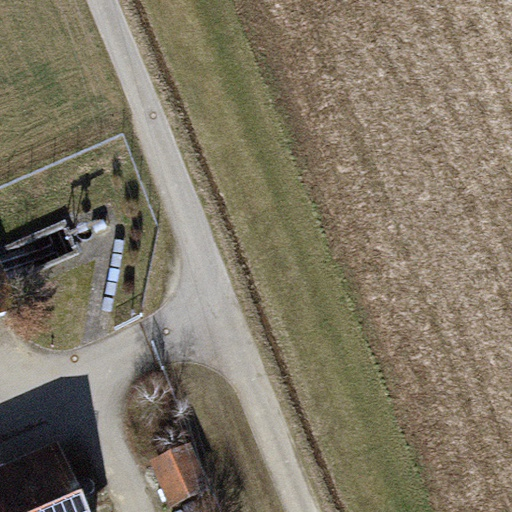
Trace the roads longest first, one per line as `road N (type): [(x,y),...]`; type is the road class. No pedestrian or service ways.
road 1 (track): [(100,0),(224,328),(305,511)]
road 2 (track): [(224,328),(0,420)]
